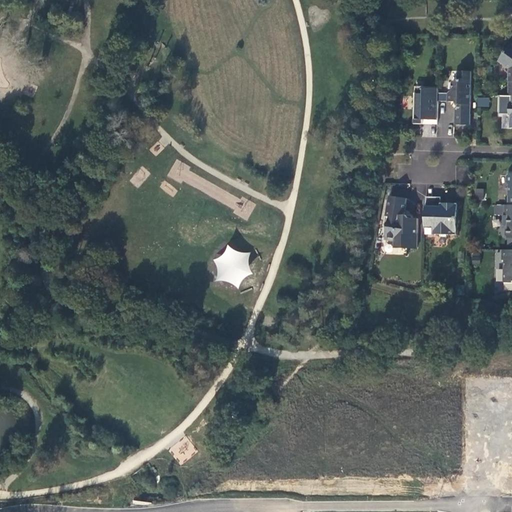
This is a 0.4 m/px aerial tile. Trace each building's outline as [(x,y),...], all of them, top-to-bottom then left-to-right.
[(509,67),(509,93),(511,93),(511,44),(511,43),(499,59),(509,67)] [(470,123),(470,69),(458,69),(458,79),(453,79),(453,88),(448,91),(448,100),(456,100),(458,103),(458,109),(455,108),(455,123),(470,123)] [(424,114),(438,114),(438,86),(416,86),(415,118),(424,118),(424,114)] [(476,107),(489,107),(489,97),(476,97),(476,107)] [(475,198),(483,198),(483,189),(475,189),(475,198)] [(407,197),(390,194),(389,202),(390,205),(390,210),(387,210),(385,222),(388,223),(386,235),(395,237),(395,244),(404,245),(406,247),(417,248),(418,217),(410,217),(407,214),(405,213),(407,197)] [(425,194),(425,204),(440,204),(441,194),(425,194)] [(425,204),(425,231),(457,232),(458,201),(446,201),(446,204),(440,204),(425,204)] [(511,201),(508,202),(497,202),(497,212),(508,212),(508,222),(506,224),(506,232),(508,235),(511,234),(511,201)] [(223,256),(219,258),(213,259),(217,265),(220,272),(219,276),(217,281),(223,282),(228,282),(234,285),(239,290),(243,281),(249,277),(255,274),(252,270),(249,263),(250,256),(251,252),(243,253),(239,252),(234,249),(230,245),(227,251),(223,256)] [(511,246),(503,247),(503,256),(505,256),(505,280),(511,279),(511,246)]
